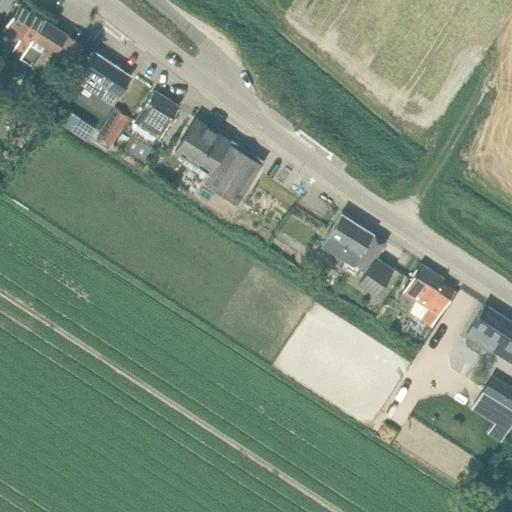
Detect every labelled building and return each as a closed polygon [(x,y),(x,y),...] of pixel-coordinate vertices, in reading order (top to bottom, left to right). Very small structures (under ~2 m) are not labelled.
[(20,3),(2,30),(19,41),(12,51),(19,56),(18,58),(42,74),(56,52),(68,34),(20,3)] [(113,104),(132,75),(95,51),(77,79),(113,104)] [(159,136),(167,123),(178,106),(154,90),(135,120),(159,136)] [(112,143),(129,117),(119,109),(116,107),(98,134),(112,143)] [(235,200),(256,169),(260,163),(226,141),(228,139),(196,117),(175,148),(184,155),(183,161),(204,174),(202,177),(235,200)] [(377,294),(394,267),(377,255),(386,241),(342,212),(322,242),(354,263),(366,270),(358,281),(377,294)] [(410,280),(398,297),(402,299),(398,304),(410,312),(411,310),(420,317),(427,306),(438,314),(440,311),(454,290),(443,283),(445,279),(421,263),(410,280)] [(511,322),(485,305),(467,333),(470,335),(466,340),(467,345),(480,353),(485,352),(491,349),(511,362),(511,322)] [(511,389),(492,377),(483,390),(511,408),(511,389)]
